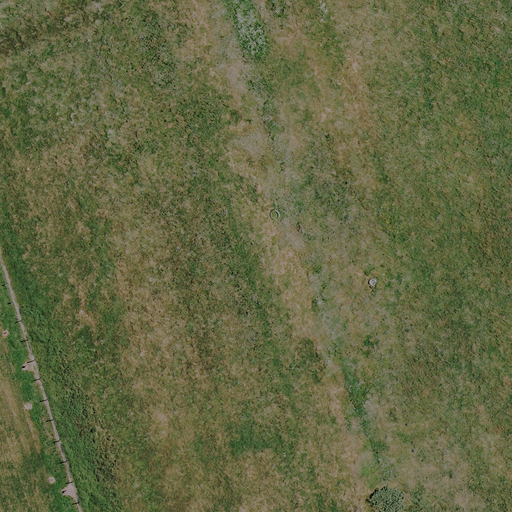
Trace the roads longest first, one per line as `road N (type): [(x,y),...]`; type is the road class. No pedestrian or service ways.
road 1 (secondary): [(472,511),(266,0)]
road 2 (secondary): [(368,0),(511,363)]
